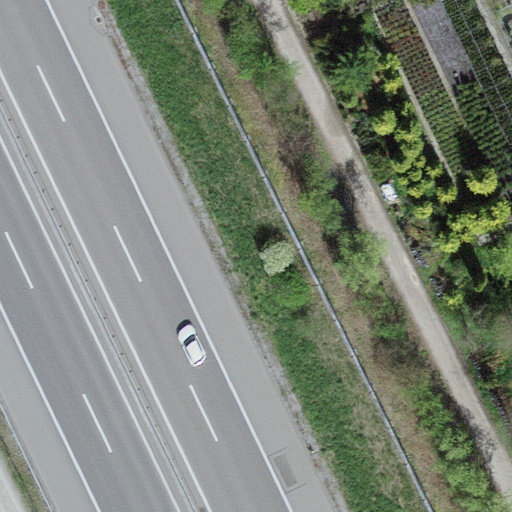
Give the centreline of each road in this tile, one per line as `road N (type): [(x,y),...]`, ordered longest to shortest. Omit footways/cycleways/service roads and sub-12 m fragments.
road 1 (motorway): [(251,511),(6,0)]
road 2 (track): [(511,493),(266,0)]
road 3 (motorway): [(0,220),(139,511)]
